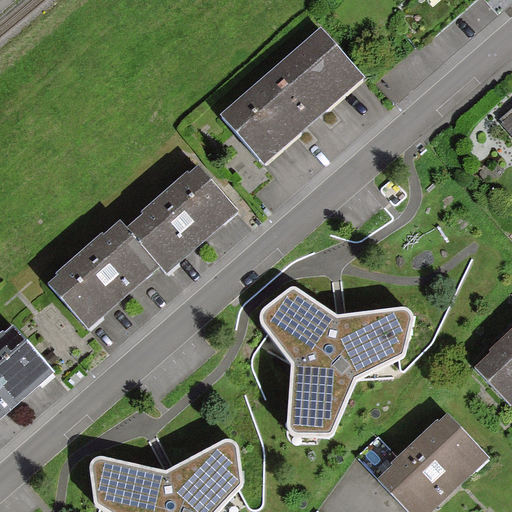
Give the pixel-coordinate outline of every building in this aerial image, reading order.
[(321,32),(221,117),(266,170),(366,85),(321,32)] [(199,170),(126,234),(161,273),(169,282),(241,218),(199,170)] [(121,228),(48,292),(89,337),(161,273),(126,234),(121,228)] [(403,306),(338,315),(297,288),(294,286),(291,286),(263,307),(261,311),(260,316),(260,323),(291,364),(287,426),(290,432),(293,435),(333,436),(357,380),(406,356),(414,321),(414,316),(410,309),(403,306)] [(13,329),(0,339),(0,425),(55,376),(13,329)] [(511,337),(476,371),(511,409),(511,337)] [(441,511),(493,463),(449,417),(378,484),(405,511),(441,511)] [(225,438),(167,472),(101,458),(95,459),(91,463),(89,469),(96,508),(103,511),(216,511),(244,480),(238,445),(235,440),(230,438),(225,438)]
